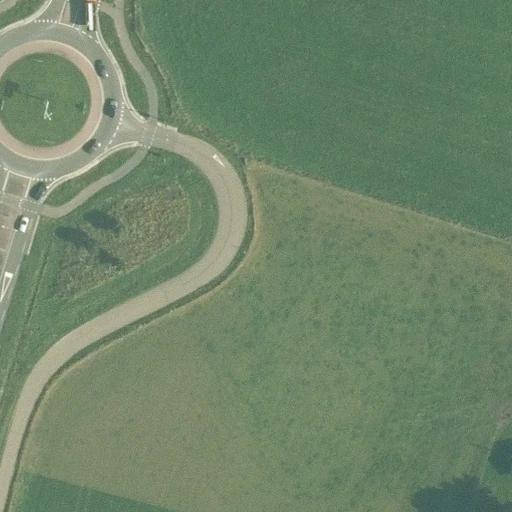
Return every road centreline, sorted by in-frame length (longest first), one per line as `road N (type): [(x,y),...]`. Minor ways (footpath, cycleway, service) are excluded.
road 1 (unclassified): [(0,498),(24,412),(60,353),(205,276),(231,232),(234,203),(208,159),(107,126)]
road 2 (primary): [(0,300),(41,171)]
